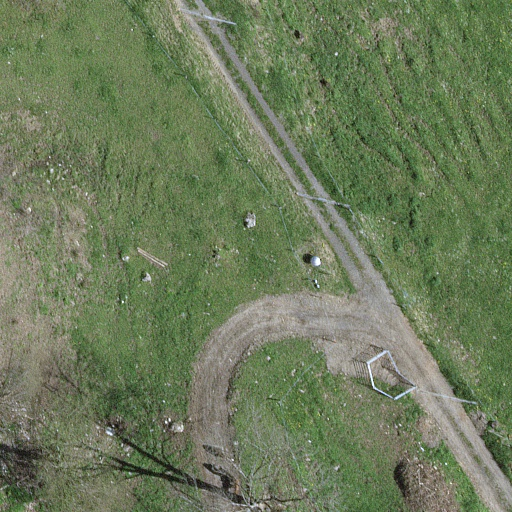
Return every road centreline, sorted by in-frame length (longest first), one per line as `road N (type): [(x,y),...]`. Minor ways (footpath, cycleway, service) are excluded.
road 1 (track): [(511,507),(197,0)]
road 2 (track): [(223,511),(208,419),(213,379),(231,345),(259,320),(390,315)]
